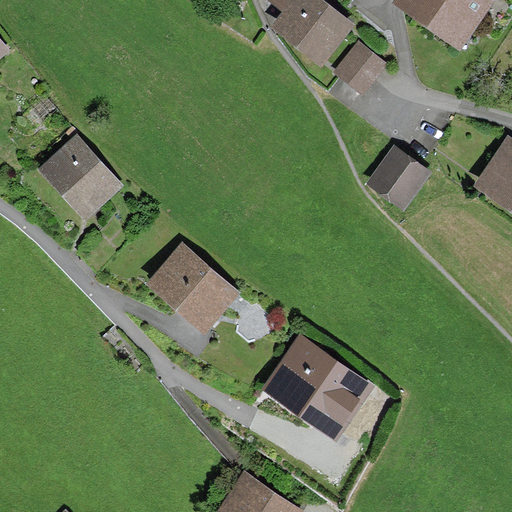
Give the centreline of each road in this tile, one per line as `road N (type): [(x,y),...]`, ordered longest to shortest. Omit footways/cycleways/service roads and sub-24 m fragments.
road 1 (track): [(235,461),(152,356)]
road 2 (residential): [(0,203),(100,291)]
